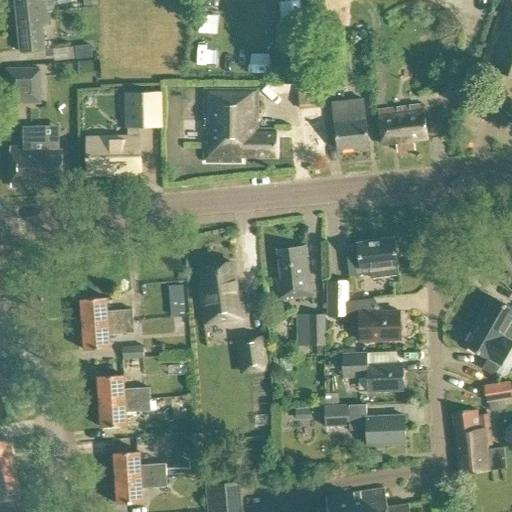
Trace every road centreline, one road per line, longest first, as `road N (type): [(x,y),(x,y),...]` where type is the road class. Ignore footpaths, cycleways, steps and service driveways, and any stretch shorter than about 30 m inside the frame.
road 1 (unclassified): [(0,220),(429,184)]
road 2 (residential): [(446,511),(429,184)]
road 3 (residential): [(72,511),(37,351),(18,311),(0,299)]
